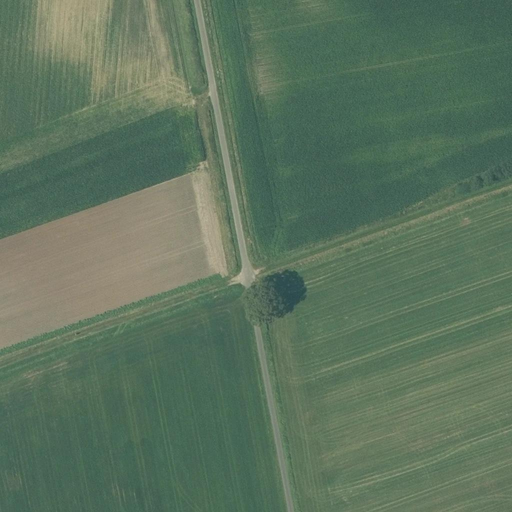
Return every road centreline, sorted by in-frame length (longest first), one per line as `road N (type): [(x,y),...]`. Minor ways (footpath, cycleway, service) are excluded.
road 1 (track): [(511,179),(0,364)]
road 2 (unclassified): [(290,511),(198,0)]
